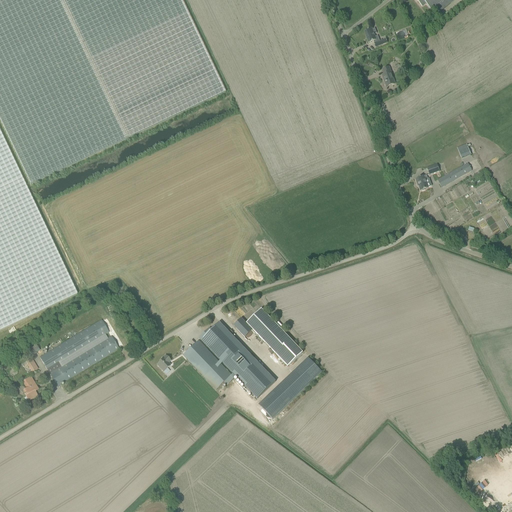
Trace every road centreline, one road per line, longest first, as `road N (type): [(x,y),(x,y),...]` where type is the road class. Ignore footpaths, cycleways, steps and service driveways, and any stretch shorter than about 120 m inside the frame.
road 1 (unclassified): [(0,439),(226,301),(381,248),(415,227)]
road 2 (unclassified): [(415,227),(327,0)]
